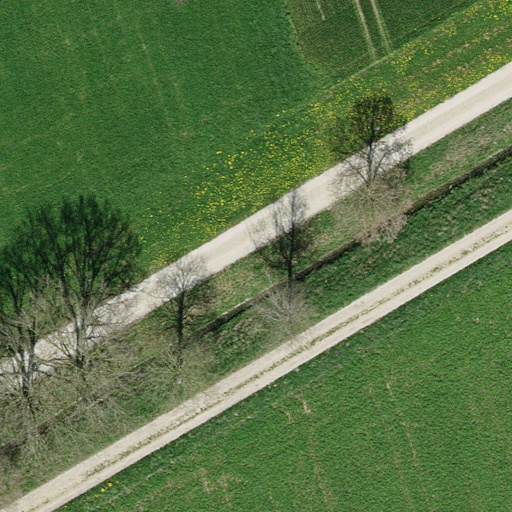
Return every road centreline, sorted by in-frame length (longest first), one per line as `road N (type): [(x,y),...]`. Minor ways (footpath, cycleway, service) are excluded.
road 1 (track): [(511,81),(0,386)]
road 2 (track): [(23,511),(511,222)]
